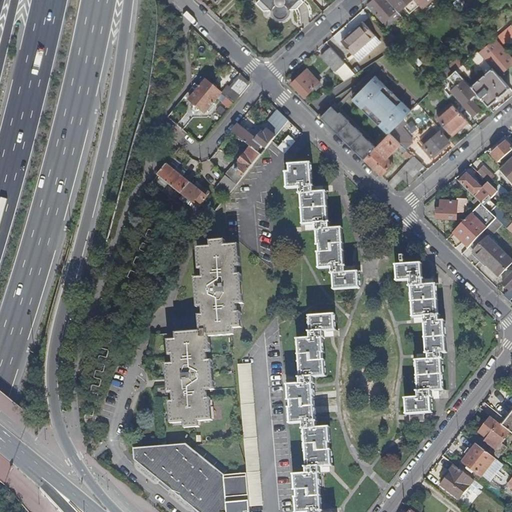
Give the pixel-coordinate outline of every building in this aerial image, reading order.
[(265,12),(273,11),(273,13),(273,15),(273,16),(274,18),(275,19),(277,20),(278,21),(280,22),(282,22),(284,21),(285,21),(287,20),(288,18),(289,17),(290,15),(290,13),(290,12),(289,11),(298,10),(305,3),(301,0),(261,0),(258,4),(265,12)] [(388,0),(375,0),(370,5),(385,21),(397,10),(388,0)] [(391,0),(392,0),(395,0),(398,4),(396,5),(401,11),(405,7),(411,13),(420,5),(422,7),(430,0),(391,0)] [(385,21),(389,26),(402,15),(397,10),(385,21)] [(343,43),(354,56),(376,36),(365,23),(343,43)] [(393,43),(397,40),(390,32),(386,35),(393,43)] [(496,40),(503,48),(509,43),(501,35),(496,39),(496,40)] [(480,54),(499,76),(511,65),(511,58),(503,48),(496,40),(480,54)] [(332,48),(323,57),(337,72),(338,71),(347,82),(357,75),(332,48)] [(469,52),(459,60),(464,66),(473,58),(474,58),(469,52)] [(489,107),(510,89),(499,76),(480,54),(479,53),(474,58),(473,58),(479,66),(480,65),(487,74),(472,88),(489,107)] [(448,78),(453,73),(447,66),(442,72),(448,78)] [(457,71),(465,81),(471,75),(464,66),(457,71)] [(309,69),(293,85),(306,98),(318,86),(322,90),(325,86),(309,69)] [(464,82),(465,81),(457,71),(454,74),(462,83),(452,92),(473,116),(480,110),(470,99),(475,95),(464,82)] [(378,77),(355,101),(391,135),(402,123),(414,112),(378,77)] [(453,82),(450,77),(442,84),(445,89),(453,82)] [(207,82),(198,92),(210,101),(214,96),(219,100),(222,95),(207,82)] [(196,90),(193,88),(191,91),(196,95),(190,102),(206,115),(219,100),(214,96),(210,101),(198,92),(196,90)] [(234,105),(240,97),(237,94),(230,102),(234,105)] [(226,114),(234,105),(230,102),(227,99),(219,108),(226,114)] [(453,135),(468,122),(452,105),(438,117),(453,135)] [(333,108),(323,119),(365,161),(376,150),(342,113),(340,115),(333,108)] [(267,151),(289,122),(284,117),(271,134),(268,131),(265,135),(263,134),(257,141),(239,126),(233,134),(252,149),(258,154),(263,148),(267,151)] [(402,123),(391,135),(401,145),(406,150),(413,144),(401,130),(406,126),(402,123)] [(433,143),(443,135),(439,130),(437,132),(429,139),(433,143)] [(376,150),(365,161),(382,177),(393,165),(387,159),(401,145),(391,135),(376,150)] [(449,142),(443,135),(433,143),(429,139),(427,136),(420,143),(432,157),(449,142)] [(287,155),(296,144),(290,138),(280,149),(287,155)] [(451,144),(449,142),(432,157),(434,159),(451,144)] [(499,163),(511,152),(511,147),(508,142),(492,155),(499,163)] [(245,178),(262,157),(258,154),(252,149),(241,162),(241,163),(237,169),(239,170),(237,172),(245,178)] [(409,157),(412,160),(414,157),(407,150),(403,154),(407,159),(409,157)] [(218,151),(211,159),(221,168),(228,160),(218,151)] [(424,167),(414,157),(412,160),(411,160),(388,184),(394,189),(404,179),(410,186),(417,180),(414,178),(424,167)] [(173,158),(167,165),(171,169),(178,161),(173,158)] [(167,165),(158,177),(182,196),(191,185),(183,178),(179,175),(181,173),(178,170),(176,173),(171,169),(167,165)] [(335,290),(335,291),(361,289),(361,288),(360,288),(359,274),(360,273),(354,273),(354,268),(347,269),(347,268),(345,268),(344,253),(345,253),(345,252),(344,252),(344,246),(345,246),(344,245),(343,230),(343,229),(330,230),(330,225),(331,225),(331,224),(329,224),(328,210),(329,209),(328,209),(327,194),(328,194),(328,193),(323,193),(322,188),(316,189),(316,187),(314,187),(314,186),(313,173),(313,172),(312,166),(313,166),(313,165),(290,166),(290,167),(291,167),(291,174),(286,174),(286,175),(288,175),(289,189),(287,189),(288,190),(301,189),(301,195),(300,195),(300,196),(302,196),(304,210),(302,210),(302,211),(304,211),(305,226),(303,226),(304,227),(309,226),(310,229),(310,231),(316,231),(316,232),(318,232),(319,246),(318,246),(318,247),(321,247),(321,254),(319,254),(319,255),(320,255),(321,269),(320,269),(320,270),(333,269),(334,274),(333,275),(333,276),(334,276),(336,290),(335,290)] [(484,167),(478,173),(489,183),(489,184),(495,178),(484,167)] [(511,177),(504,170),(502,171),(511,181),(511,177)] [(238,186),(245,178),(237,172),(231,180),(238,186)] [(504,202),(506,200),(496,190),(489,184),(489,183),(483,189),(467,175),(460,183),(482,205),(492,214),(497,208),(490,201),(492,198),(494,199),(497,196),(504,202)] [(231,180),(227,177),(216,190),(228,199),(238,186),(231,180)] [(191,185),(182,196),(185,199),(199,210),(211,195),(203,189),(200,192),(195,188),(191,185)] [(506,200),(510,195),(500,186),(496,190),(506,200)] [(467,206),(467,201),(458,201),(458,204),(442,203),(442,211),(438,211),(438,220),(457,221),(458,214),(465,214),(465,206),(467,206)] [(498,220),(493,216),(492,214),(482,205),(454,234),(470,249),(486,231),(498,220)] [(507,229),(511,225),(508,221),(509,219),(499,210),(493,216),(498,220),(503,225),(507,229)] [(503,225),(498,220),(486,231),(492,237),(503,225)] [(500,278),(511,265),(511,261),(489,239),(475,253),(500,278)] [(186,429),(201,428),(201,422),(214,420),(212,399),(210,399),(210,396),(208,396),(208,393),(214,393),(214,391),(216,391),(213,362),(208,362),(207,357),(209,357),(209,354),(212,354),(211,337),(240,335),(239,328),(243,328),(242,312),(238,312),(238,304),(245,303),(242,274),(238,274),(237,266),(241,265),(239,245),(226,246),(225,241),(211,242),(211,248),(196,249),(198,271),(201,270),(202,278),(194,279),(196,308),(201,307),(202,315),(198,316),(200,331),(187,332),(186,330),(184,330),(184,332),(182,332),(182,330),(175,331),(176,340),(168,341),(169,357),(173,357),(174,365),(167,366),(169,395),(174,394),(174,402),(170,403),(172,425),(173,425),(173,426),(183,425),(183,424),(186,423),(186,429)] [(411,415),(412,422),(425,421),(424,414),(434,413),(433,412),(431,399),(433,398),(433,397),(440,397),(440,395),(445,395),(445,390),(444,390),(443,376),(444,376),(444,375),(443,374),(442,361),(444,361),(444,359),(443,359),(443,354),(448,354),(448,352),(447,339),(447,338),(447,337),(445,324),(446,323),(446,322),(441,322),(440,317),(441,317),(441,316),(439,316),(438,302),(439,302),(439,301),(438,301),(437,287),(438,287),(438,286),(432,286),(431,281),(425,281),(425,280),(423,280),(423,279),(422,266),(423,266),(423,265),(396,267),(396,268),(397,268),(398,281),(397,281),(397,283),(411,282),(411,288),(410,288),(410,289),(412,289),(413,303),(412,303),(412,304),(413,304),(414,318),(413,318),(413,319),(419,318),(419,321),(419,324),(425,323),(425,325),(425,324),(426,339),(425,339),(425,340),(426,340),(427,354),(427,355),(422,355),(422,357),(422,361),(416,361),(417,362),(418,377),(417,377),(418,377),(419,392),(418,392),(418,393),(419,393),(419,398),(406,399),(406,400),(407,400),(407,414),(407,415),(411,415)] [(498,290),(510,302),(511,300),(511,275),(507,281),(498,290)] [(330,511),(325,511),(324,511),(323,511),(322,497),(323,497),(323,496),(322,496),(321,490),(322,490),(322,489),(321,489),(320,474),(322,474),(322,473),(324,473),(328,473),(328,470),(328,467),(334,467),(333,466),(332,452),(333,452),(332,451),(330,451),(330,444),(332,444),(332,443),(331,443),(330,429),(331,429),(331,428),(322,429),(318,429),(318,424),(318,422),(316,422),(315,408),(316,408),(316,407),(315,407),(314,401),(316,400),(315,400),(314,386),(316,385),(315,385),(315,379),(328,378),(328,377),(327,377),(326,363),(327,363),(327,362),(324,362),(324,355),(327,355),(327,354),(326,354),(325,340),(326,340),(326,338),(332,338),(332,333),(338,332),(338,331),(337,331),(336,329),(336,317),(336,316),(309,318),(309,319),(310,319),(311,333),(309,333),(309,334),(310,334),(311,340),(297,341),(298,342),(299,342),(299,356),(299,357),(300,357),(300,363),(299,364),(299,365),(300,365),(301,373),(301,379),(300,379),(300,380),(301,380),(301,386),(288,386),(288,387),(289,387),(290,402),(289,402),(289,403),(292,402),(293,409),(290,409),(290,410),(291,410),(292,424),(291,424),(291,425),(304,424),(304,430),(304,431),(306,431),(307,445),(306,445),(306,446),(307,452),(306,452),(306,454),(307,454),(308,468),(306,468),(306,469),(307,469),(308,474),(294,475),(294,476),(295,476),(296,490),(295,491),(298,491),(298,498),(296,498),(296,499),(297,499),(297,511),(330,511)] [(247,460),(248,475),(250,500),(251,507),(264,506),(252,364),(239,365),(247,460)] [(510,432),(511,434),(511,415),(503,427),(510,432)] [(504,440),(510,432),(503,427),(492,418),(480,433),(487,439),(485,442),(496,450),(492,454),(499,459),(506,450),(500,446),(504,440)] [(500,446),(506,450),(510,444),(504,440),(500,446)] [(482,477),(496,460),(477,445),(463,463),(482,477)] [(197,511),(251,511),(251,507),(250,500),(248,475),(226,477),(193,447),(141,451),(135,461),(197,511)] [(474,481),(455,466),(450,472),(451,473),(442,486),(460,499),(468,488),(474,481)] [(474,481),(468,488),(478,496),(484,488),(474,481)]
